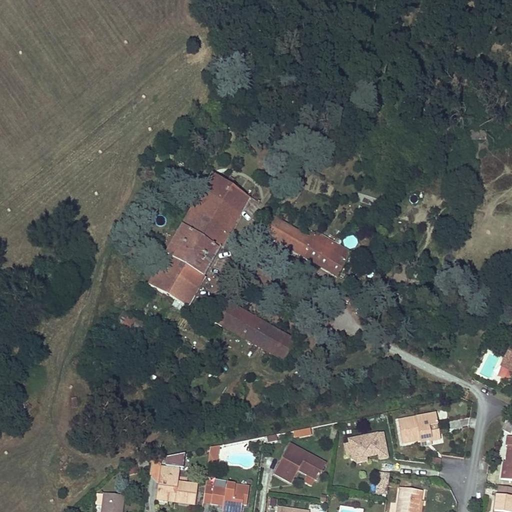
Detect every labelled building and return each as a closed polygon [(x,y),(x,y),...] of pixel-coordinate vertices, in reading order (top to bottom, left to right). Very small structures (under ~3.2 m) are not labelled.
[(210,177),(148,286),(185,307),(247,199),(210,177)] [(338,273),(340,270),(350,251),(320,234),(319,236),(311,231),(308,236),(273,216),(264,230),(338,273)] [(224,303),(213,323),(253,346),(281,362),(293,342),(224,303)] [(127,315),(120,326),(126,331),(134,320),(127,315)] [(511,348),(509,347),(505,355),(509,357),(503,360),(503,362),(503,364),(510,371),(511,371),(511,348)] [(402,445),(420,442),(430,440),(431,442),(440,441),(435,415),(397,423),(402,445)] [(511,429),(511,423),(505,420),(502,430),(510,434),(511,429)] [(310,428),(292,431),(293,439),(311,436),(310,428)] [(349,440),(349,444),(352,457),(353,460),(365,457),(377,455),(378,459),(386,458),(382,434),(349,440)] [(504,464),(502,480),(511,481),(511,439),(507,438),(506,447),(508,447),(506,464),(504,464)] [(430,440),(420,442),(421,448),(431,446),(431,442),(430,440)] [(290,485),(297,472),(299,469),(303,471),(303,476),(316,482),(325,465),(288,446),(272,475),(290,485)] [(217,448),(209,450),(207,464),(214,466),(217,448)] [(165,470),(159,469),(154,501),(166,503),(167,495),(174,496),(173,503),(194,506),(196,487),(176,484),(178,472),(177,472),(178,469),(182,469),(184,455),(163,459),(164,467),(165,467),(165,470)] [(157,483),(159,469),(160,459),(151,461),(150,475),(157,483)] [(387,495),(390,475),(380,474),(377,494),(387,495)] [(203,488),(201,504),(216,506),(219,504),(222,505),(221,511),(240,511),(241,506),(245,506),(247,489),(225,485),(224,491),(203,488)] [(511,511),(511,489),(499,488),(498,496),(496,496),(494,511),(511,511)] [(400,490),(397,511),(419,511),(421,493),(400,490)] [(102,506),(104,497),(96,496),(95,505),(102,506)] [(118,511),(120,499),(104,497),(102,506),(101,511),(118,511)] [(277,508),(277,499),(268,499),(267,508),(277,508)]
